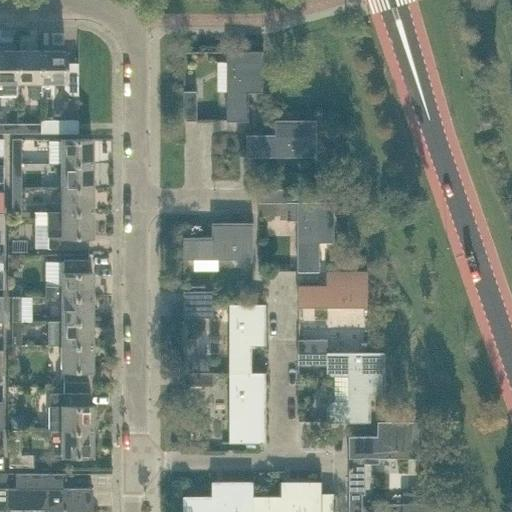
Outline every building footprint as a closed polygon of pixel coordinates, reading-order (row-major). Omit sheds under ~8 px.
[(0,95),(16,95),(16,82),(16,50),(0,50),(0,95)] [(40,97),(40,50),(16,50),(16,82),(28,82),(28,97),(40,97)] [(65,82),(65,50),(40,50),(40,97),(52,97),(52,82),(65,82)] [(264,81),(264,50),(228,50),(228,120),(250,120),(250,81),(264,81)] [(198,120),(198,91),(185,91),(185,120),(198,120)] [(77,132),(77,119),(41,119),(41,124),(41,132),(77,132)] [(248,156),(318,155),(318,119),(287,119),(287,134),(248,134),(248,156)] [(0,132),(16,132),(16,124),(0,123),(0,132)] [(16,124),(16,132),(41,133),(41,132),(41,124),(16,124)] [(11,162),(21,162),(21,138),(11,138),(11,162)] [(92,163),(92,138),(61,138),(61,163),(65,163),(92,163)] [(21,186),(21,162),(11,162),(11,186),(21,186)] [(92,163),(65,163),(61,163),(61,187),(92,187),(92,163)] [(11,211),(21,211),(21,186),(11,186),(11,211)] [(92,211),(92,187),(61,187),(61,211),(92,211)] [(288,202),(288,189),(259,188),(259,201),(288,202)] [(288,214),(288,202),(259,201),(259,214),(288,214)] [(335,232),(335,201),(299,201),(299,270),(320,270),(321,242),(321,232),(335,232)] [(92,236),(92,211),(61,211),(35,211),(35,223),(47,223),(47,248),(87,248),(88,236),(92,236)] [(185,258),(254,258),(254,222),(223,222),(223,236),(184,236),(185,258)] [(88,272),(88,259),(63,259),(63,272),(88,272)] [(319,305),(369,306),(368,270),(337,270),(338,284),(319,284),(299,284),(299,306),(319,305)] [(60,296),(92,297),(92,272),(88,272),(63,272),(60,272),(60,285),(47,285),(47,296),(60,296)] [(25,283),(11,283),(11,295),(25,295),(25,283)] [(214,304),(214,291),(184,291),(184,304),(214,304)] [(11,320),(21,320),(21,296),(11,296),(11,320)] [(92,321),(92,297),(60,296),(60,320),(92,321)] [(267,334),(267,304),(254,303),(231,304),(231,371),(253,371),(253,334),(267,334)] [(214,316),(214,304),(184,304),(184,316),(214,316)] [(11,344),(21,344),(21,320),(11,320),(11,344)] [(92,321),(60,320),(47,320),(47,344),(60,344),(92,345),(92,321)] [(328,352),(328,351),(329,339),(319,339),(299,339),(299,352),(319,352),(328,352)] [(92,369),(92,345),(60,344),(60,369),(62,369),(88,369),(92,369)] [(386,382),(386,351),(328,351),(328,352),(328,365),(328,375),(342,375),(342,368),(350,368),(350,400),(336,400),(331,403),(328,408),(328,421),(371,421),(371,391),(385,391),(385,382),(386,382)] [(328,352),(319,352),(299,352),(299,364),(328,365),(328,352)] [(63,381),(88,381),(88,369),(62,369),(63,381)] [(267,441),(267,372),(253,371),(231,371),(231,441),(267,441)] [(213,385),(213,372),(185,372),(184,385),(213,385)] [(88,405),(88,393),(63,392),(62,405),(88,405)] [(62,405),(61,405),(60,430),(92,430),(92,405),(88,405),(62,405)] [(381,456),(419,456),(419,420),(389,420),(389,435),(350,435),(350,486),(350,493),(363,492),(366,492),(366,457),(381,457),(381,456)] [(32,466),(32,454),(21,454),(21,429),(11,429),(11,454),(8,454),(8,466),(32,466)] [(92,454),(92,430),(60,430),(60,454),(92,454)] [(61,488),(62,473),(15,473),(15,487),(6,487),(6,509),(47,509),(47,511),(82,511),(92,511),(92,488),(61,488)] [(253,511),(254,496),(254,481),(223,481),(223,495),(185,495),(184,511),(253,511)] [(322,511),(323,493),(322,481),(291,481),(291,496),(254,496),(253,511),(322,511)] [(363,511),(363,502),(363,492),(350,493),(350,511),(363,511)] [(334,511),(335,493),(323,493),(322,511),(334,511)] [(439,511),(440,502),(418,502),(405,502),(404,511),(439,511)]
